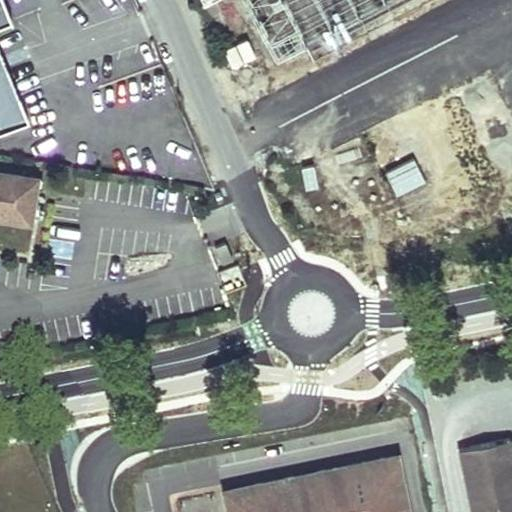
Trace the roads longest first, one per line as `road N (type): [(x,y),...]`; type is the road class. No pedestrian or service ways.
road 1 (residential): [(310,315),(307,391),(296,404),(278,415),(114,446),(97,465),(102,511)]
road 2 (residential): [(166,0),(310,315)]
road 3 (secondary): [(0,398),(200,357),(310,315)]
road 4 (unknown): [(257,206),(126,240),(34,292),(0,301)]
road 5 (secondary): [(310,315),(424,312),(511,291)]
